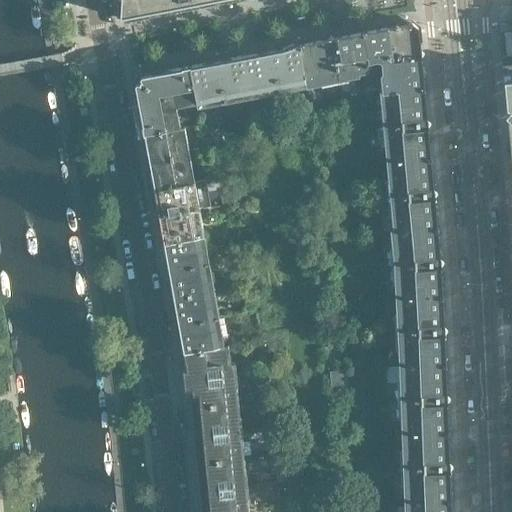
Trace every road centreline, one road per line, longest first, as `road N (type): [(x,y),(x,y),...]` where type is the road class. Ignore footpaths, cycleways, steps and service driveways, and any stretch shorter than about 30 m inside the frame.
road 1 (residential): [(168,511),(94,0)]
road 2 (residential): [(457,0),(487,511)]
